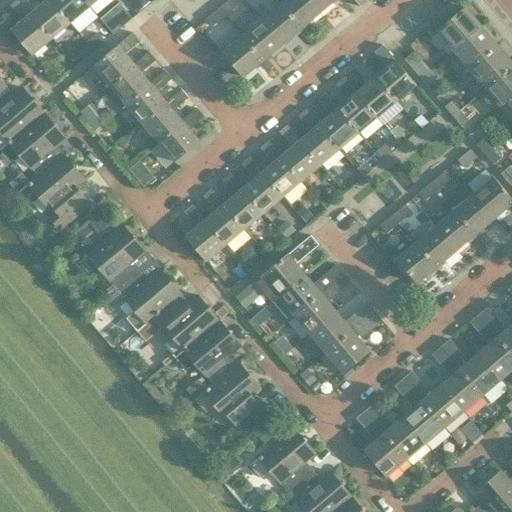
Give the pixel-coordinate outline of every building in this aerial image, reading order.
[(16,0),(13,3),(9,7),(22,22),(10,31),(30,56),(49,40),(29,15),(16,0)] [(35,0),(40,6),(29,15),(49,40),(69,23),(49,0),(35,0)] [(49,0),(69,23),(88,7),(81,0),(49,0)] [(229,0),(218,10),(224,17),(237,6),(238,5),(232,0),(229,0)] [(284,0),(278,5),(299,28),(319,12),(308,0),(284,0)] [(308,0),(319,12),(332,0),(308,0)] [(260,21),(280,44),(299,28),(278,5),(260,21)] [(436,32),(453,52),(482,28),(465,8),(436,32)] [(218,10),(206,20),(212,27),(224,17),(218,10)] [(241,37),(261,61),(280,44),(260,21),(241,37)] [(482,28),(453,52),(469,71),(498,47),(482,28)] [(131,34),(92,67),(109,87),(133,65),(132,64),(123,54),(138,42),(140,40),(133,32),(131,34)] [(221,54),(233,67),(241,78),(261,61),(241,37),(221,54)] [(376,76),(374,77),(395,102),(415,85),(382,45),(374,52),(386,67),(376,76)] [(511,63),(498,47),(469,71),(485,90),(511,67),(511,63)] [(133,65),(109,87),(125,106),(149,85),(148,84),(139,73),(154,61),(156,59),(148,51),(146,52),(132,64),(133,65)] [(413,51),(404,59),(421,78),(429,71),(430,70),(414,51),(413,51)] [(368,83),(357,92),(355,93),(376,118),(395,102),(374,77),(376,76),(363,61),(355,68),(368,83)] [(511,67),(485,90),(501,109),(511,99),(511,67)] [(149,85),(125,106),(141,125),(166,104),(165,103),(156,92),(170,80),(172,78),(165,70),(163,71),(148,84),(149,85)] [(429,71),(421,78),(426,85),(435,77),(436,76),(430,70),(429,71)] [(349,99),(338,108),(336,109),(357,134),(376,118),(355,93),(357,92),(344,77),(336,84),(349,99)] [(1,90),(0,91),(0,149),(42,114),(20,87),(8,98),(1,90)] [(166,104),(141,125),(157,144),(182,123),(181,122),(171,111),(186,98),(188,97),(181,89),(179,90),(165,103),(166,104)] [(330,115),(319,124),(317,125),(338,150),(357,134),(336,109),(338,108),(325,93),(317,99),(330,115)] [(511,99),(501,109),(511,121),(511,99)] [(445,107),(453,117),(460,111),(452,101),(445,107)] [(182,123),(157,144),(173,162),(197,141),(188,130),(202,118),(204,116),(197,108),(195,109),(181,122),(182,123)] [(311,131),(300,140),(298,141),(319,166),(338,150),(317,125),(319,124),(306,109),(298,116),(311,131)] [(468,121),(460,111),(453,117),(461,126),(468,121)] [(42,114),(0,149),(0,151),(10,163),(19,155),(36,177),(62,156),(61,155),(58,158),(51,149),(63,139),(42,114)] [(292,147),(281,156),(279,157),(300,182),(319,166),(298,141),(300,140),(287,125),(279,131),(292,147)] [(476,145),(485,155),(492,149),(483,139),(476,145)] [(273,163),(262,172),(260,173),(281,197),(300,182),(279,157),(281,156),(268,141),(260,147),(273,163)] [(500,158),(492,149),(485,155),(493,164),(500,158)] [(470,150),(458,160),(464,168),(476,158),(470,150)] [(36,177),(18,191),(30,205),(39,198),(52,213),(47,217),(57,228),(83,206),(88,202),(75,187),(82,180),(62,156),(36,177)] [(254,179),(243,188),(241,189),(262,214),(281,197),(260,173),(262,172),(249,157),(241,163),(254,179)] [(367,157),(356,167),(364,177),(376,167),(367,157)] [(234,195),(223,204),(222,205),(243,229),(262,214),(241,189),(243,188),(230,172),(221,180),(234,195)] [(444,172),(431,182),(438,190),(450,180),(444,172)] [(472,195),(493,219),(511,203),(511,200),(493,177),(472,195)] [(431,182),(419,193),(425,200),(438,190),(431,182)] [(215,211),(204,220),(203,221),(224,246),(243,229),(222,205),(223,204),(210,189),(202,195),(215,211)] [(453,211),(474,235),(493,219),(472,195),(453,211)] [(196,227),(184,237),(205,262),(224,246),(203,221),(204,220),(192,204),(183,211),(196,227)] [(405,204),(392,215),(399,223),(411,212),(405,204)] [(435,226),(455,251),(474,235),(453,211),(435,226)] [(392,215),(380,225),(387,232),(399,223),(392,215)] [(98,268),(117,290),(139,270),(131,260),(142,251),(122,226),(79,263),(90,276),(98,268)] [(416,242),(437,267),(455,251),(435,226),(416,242)] [(310,236),(260,277),(277,297),(304,274),(295,263),(317,245),(310,236)] [(416,284),(437,267),(416,242),(395,259),(416,284)] [(277,297),(272,301),(288,320),(292,316),(342,274),(335,265),(313,284),(304,274),(277,297)] [(137,332),(155,316),(177,298),(180,296),(158,269),(146,279),(139,270),(117,290),(134,311),(125,318),(137,332)] [(342,274),(292,316),(309,335),(336,312),(327,301),(349,283),(342,274)] [(175,359),(218,323),(196,296),(184,306),(177,298),(155,316),(173,337),(163,345),(175,359)] [(336,312),(309,335),(325,354),(374,313),(365,303),(344,321),(336,312)] [(478,315),(511,354),(511,322),(506,328),(488,306),(478,315)] [(374,313),(325,354),(341,373),(368,350),(359,339),(380,321),(374,313)] [(488,343),(477,352),(500,379),(511,368),(511,354),(478,315),(470,322),(488,343)] [(219,322),(218,323),(175,359),(186,371),(195,364),(212,383),(234,365),(227,356),(239,346),(219,322)] [(440,347),(481,395),(500,379),(477,352),(468,360),(450,338),(440,347)] [(450,375),(439,384),(462,411),(481,395),(440,347),(432,353),(450,375)] [(233,427),(255,409),(260,405),(252,395),(259,389),(236,362),(234,365),(212,383),(194,399),(206,413),(214,406),(233,427)] [(402,378),(443,427),(462,411),(439,384),(429,392),(411,371),(402,378)] [(412,407),(402,416),(424,443),(443,427),(402,378),(394,385),(412,407)] [(364,410),(406,458),(424,443),(402,416),(392,424),(373,402),(364,410)] [(363,448),(386,475),(406,458),(364,410),(356,417),(374,439),(363,448)] [(482,434),(471,421),(461,430),(473,443),(482,434)] [(273,422),(263,431),(271,440),(282,432),(273,422)] [(270,470),(287,491),(310,472),(302,464),(314,454),(292,428),(249,465),(261,478),(270,470)] [(333,511),(351,497),(328,471),(317,481),(310,472),(287,491),(304,511),(333,511)] [(500,471),(474,492),(485,504),(476,511),(475,511),(511,511),(511,484),(510,483),(500,471)] [(362,511),(351,497),(333,511),(362,511)]
